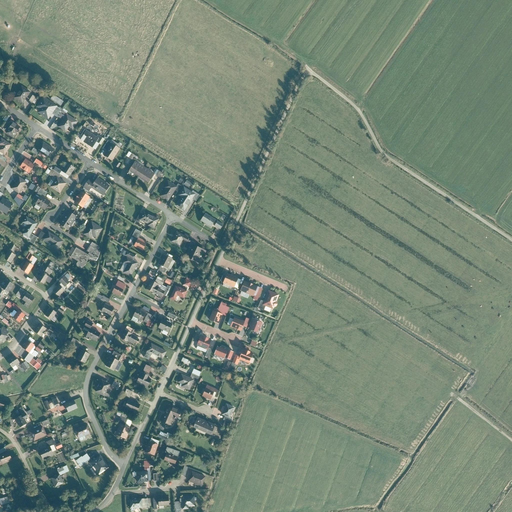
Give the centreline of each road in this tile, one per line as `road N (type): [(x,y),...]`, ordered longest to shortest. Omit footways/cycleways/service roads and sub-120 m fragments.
road 1 (residential): [(125,464),(103,440),(87,382),(172,217)]
road 2 (track): [(245,202),(297,82),(309,75)]
road 3 (residential): [(0,268),(46,297),(0,357)]
